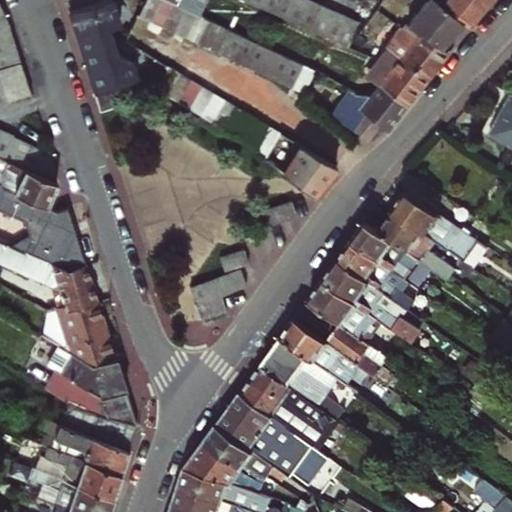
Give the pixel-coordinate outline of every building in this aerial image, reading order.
[(64,0),(67,8),(98,0),(167,0),(171,2),(171,0),(64,0)] [(98,0),(67,8),(67,9),(76,35),(81,49),(112,41),(107,28),(119,24),(110,0),(98,0)] [(150,20),(159,0),(145,0),(139,15),(150,20)] [(171,2),(167,0),(159,0),(150,20),(162,26),(173,3),(171,2)] [(246,0),(346,45),(357,19),(313,0),(246,0)] [(462,24),(430,0),(427,0),(407,26),(418,35),(420,33),(440,48),(451,34),(453,36),(462,24)] [(487,1),(485,0),(430,0),(462,24),(467,28),(487,1)] [(173,31),(184,8),(173,3),(162,26),(173,31)] [(185,37),(196,14),(184,8),(173,31),(185,37)] [(197,42),(208,19),(196,14),(185,37),(197,42)] [(208,48),(220,25),(208,19),(197,42),(208,48)] [(0,40),(11,35),(7,23),(0,26),(0,40)] [(220,53),(231,30),(220,25),(208,48),(220,53)] [(418,35),(407,26),(406,25),(402,29),(401,28),(385,47),(386,48),(389,50),(427,79),(447,53),(440,48),(420,33),(418,35)] [(243,36),(231,30),(220,53),(232,59),(243,36)] [(0,54),(16,49),(11,35),(0,40),(0,54)] [(244,65),(254,41),(243,36),(232,59),(244,65)] [(112,41),(81,49),(86,62),(96,89),(131,79),(137,78),(130,59),(120,54),(116,55),(114,48),(112,41)] [(255,70),(266,47),(254,41),(244,65),(255,70)] [(278,52),(266,47),(255,70),(267,76),(278,52)] [(386,48),(377,59),(379,61),(389,50),(386,48)] [(0,67),(20,61),(16,49),(0,54),(0,67)] [(377,59),(376,61),(389,72),(379,85),(406,105),(427,79),(389,50),(379,61),(377,59)] [(278,81),(289,58),(278,52),(267,76),(278,81)] [(301,63),(289,58),(278,81),(290,87),(301,63)] [(0,87),(26,79),(20,61),(0,67),(0,87)] [(389,72),(376,61),(366,73),(379,85),(389,72)] [(313,69),(301,63),(290,87),(302,92),(313,69)] [(154,88),(166,95),(179,72),(167,66),(154,88)] [(179,72),(166,95),(176,101),(189,79),(179,72)] [(0,94),(2,100),(30,92),(26,79),(0,87),(0,94)] [(187,108),(200,86),(189,79),(176,101),(187,108)] [(94,90),(95,93),(113,87),(112,85),(94,90)] [(365,94),(355,95),(342,118),(364,131),(365,132),(373,121),(375,123),(385,131),(406,105),(379,85),(370,96),(365,94)] [(199,114),(211,92),(200,86),(187,108),(199,114)] [(100,110),(118,106),(113,87),(95,93),(100,110)] [(223,99),(211,92),(199,114),(210,121),(223,99)] [(355,95),(350,92),(336,114),(342,118),(355,95)] [(511,146),(511,93),(489,134),(511,146)] [(221,128),(234,106),(223,99),(210,121),(221,128)] [(245,112),(234,106),(221,128),(232,134),(245,112)] [(256,119),(245,112),(232,134),(243,141),(256,119)] [(267,125),(256,119),(243,141),(254,147),(267,125)] [(278,132),(267,125),(254,147),(265,154),(278,132)] [(0,156),(2,157),(12,133),(0,128),(0,156)] [(2,157),(56,180),(48,149),(12,133),(2,157)] [(285,167),(324,197),(347,167),(308,137),(285,167)] [(0,185),(45,204),(56,180),(2,157),(0,156),(0,170),(3,172),(0,178),(0,185)] [(407,192),(442,215),(452,201),(417,178),(407,192)] [(67,207),(57,210),(45,205),(45,204),(0,185),(0,211),(29,224),(51,234),(62,235),(63,237),(76,233),(67,207)] [(471,235),(442,215),(407,192),(406,191),(393,209),(433,237),(462,257),(467,250),(463,247),(471,235)] [(296,216),(291,201),(262,210),(267,225),(296,216)] [(426,248),(433,237),(393,209),(378,230),(404,249),(417,257),(445,277),(453,267),(426,248)] [(398,258),(404,249),(378,230),(367,222),(353,240),(404,276),(411,267),(398,258)] [(65,269),(86,263),(76,233),(63,237),(62,235),(51,234),(29,224),(34,237),(14,245),(65,269)] [(67,309),(99,300),(86,263),(65,269),(14,245),(0,238),(0,280),(47,305),(49,306),(65,302),(67,309)] [(396,287),(404,276),(353,240),(340,258),(406,307),(425,320),(430,312),(396,287)] [(223,272),(248,263),(243,249),(218,258),(223,272)] [(417,257),(404,249),(398,258),(411,267),(417,257)] [(406,307),(340,258),(325,278),(380,320),(407,340),(415,330),(399,318),(406,307)] [(202,319),(226,311),(221,295),(246,284),(240,268),(191,286),(197,304),(202,319)] [(341,323),(370,344),(375,348),(380,342),(370,334),(380,320),(325,278),(309,299),(337,320),(341,323)] [(327,334),(337,320),(309,299),(299,313),(327,334)] [(91,363),(118,356),(99,300),(67,309),(65,302),(49,306),(47,305),(38,331),(63,346),(71,350),(72,351),(90,361),(91,363)] [(511,305),(502,317),(511,324),(511,305)] [(367,371),(328,341),(297,317),(283,336),(319,364),(329,371),(335,375),(339,369),(358,383),(367,371)] [(341,323),(328,341),(367,371),(387,385),(395,374),(382,365),(365,351),(370,344),(341,323)] [(509,347),(511,343),(511,329),(505,324),(496,337),(509,347)] [(329,371),(319,364),(283,336),(263,363),(299,391),(312,401),(315,403),(330,414),(332,416),(333,417),(340,407),(322,393),(322,392),(335,375),(329,371)] [(375,348),(370,344),(365,351),(382,365),(388,357),(375,348)] [(51,366),(61,371),(72,351),(71,350),(63,346),(51,366)] [(79,408),(141,424),(118,356),(91,363),(90,361),(72,351),(61,371),(78,382),(71,403),(79,408)] [(312,401),(299,391),(263,363),(242,391),(300,436),(311,444),(332,416),(330,414),(315,403),(312,401)] [(218,424),(281,472),(300,486),(326,456),(311,444),(300,436),(242,391),(218,424)] [(65,451),(123,474),(141,424),(79,408),(71,403),(62,424),(52,420),(46,433),(53,436),(68,442),(65,451)] [(218,424),(206,440),(236,463),(240,458),(244,461),(241,466),(245,469),(249,465),(253,469),(250,473),(258,479),(262,474),(265,470),(276,479),(281,472),(218,424)] [(65,451),(68,442),(53,436),(49,445),(55,448),(65,451)] [(511,511),(511,498),(496,486),(431,438),(427,444),(422,450),(435,460),(434,462),(493,509),(490,511),(511,511)] [(236,463),(206,440),(187,466),(254,490),(256,484),(258,479),(250,473),(253,469),(249,465),(245,469),(241,466),(244,461),(240,458),(236,463)] [(69,480),(115,498),(123,474),(65,451),(55,448),(51,459),(74,468),(69,480)] [(69,480),(74,468),(51,459),(46,471),(69,480)] [(180,484),(243,507),(257,511),(262,511),(269,495),(263,493),(254,490),(187,466),(180,484)] [(75,511),(79,511),(109,511),(115,498),(69,480),(46,471),(40,469),(36,479),(50,484),(65,490),(60,505),(66,507),(75,511)] [(44,499),(60,505),(65,490),(50,484),(44,499)] [(218,511),(241,511),(243,507),(180,484),(174,504),(197,511),(218,511)] [(265,488),(256,484),(254,490),(263,493),(265,488)] [(308,505),(311,495),(302,488),(295,497),(308,505)] [(308,505),(295,497),(288,492),(291,504),(307,509),(308,505)] [(446,511),(450,507),(441,499),(431,511),(446,511)]
